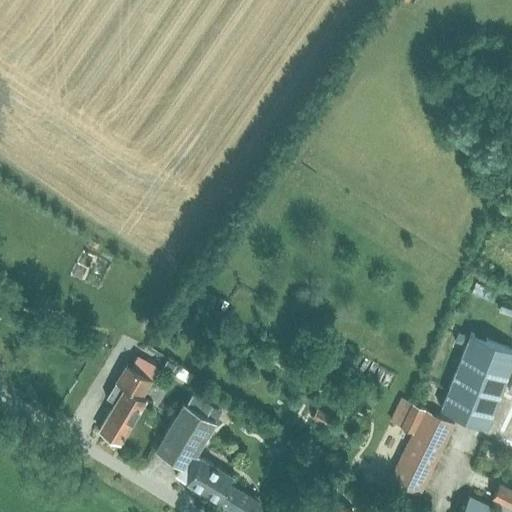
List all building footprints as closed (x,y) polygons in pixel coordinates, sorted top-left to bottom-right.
[(67,237),(63,245),(74,251),(78,243),(67,237)] [(511,359),(511,347),(470,331),(440,407),(486,425),(511,359)] [(334,337),(329,343),(347,355),(352,349),(334,337)] [(115,401),(99,428),(120,441),(146,397),(141,395),(151,377),(158,366),(138,354),(131,366),(126,363),(106,396),(115,401)] [(454,421),(424,407),(402,396),(390,420),(413,430),(390,477),(419,492),(454,421)] [(183,400),(155,449),(181,464),(175,474),(238,511),(250,511),(259,499),(229,481),(232,474),(196,452),(215,418),(183,400)] [(500,417),(496,426),(508,432),(511,423),(500,417)] [(496,426),(491,436),(511,446),(511,433),(508,432),(496,426)] [(498,481),(491,496),(500,500),(508,504),(511,506),(511,487),(510,487),(498,481)] [(460,508),(458,511),(488,511),(492,504),(469,493),(461,508),(460,508)] [(500,500),(494,511),(503,511),(508,504),(500,500)] [(351,511),(353,510),(340,502),(333,511),(351,511)]
